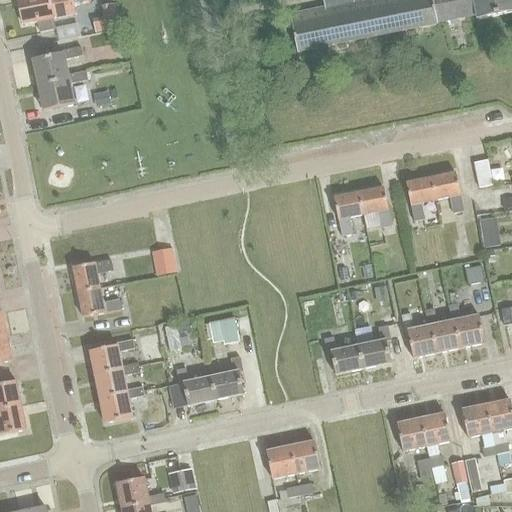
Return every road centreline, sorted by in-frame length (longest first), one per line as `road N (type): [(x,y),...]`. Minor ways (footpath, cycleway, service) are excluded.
road 1 (residential): [(75,468),(511,374)]
road 2 (residential): [(238,189),(511,134)]
road 3 (residential): [(75,468),(26,234)]
road 4 (residential): [(26,234),(238,189)]
road 5 (residential): [(238,189),(201,0)]
road 6 (residential): [(26,234),(0,91)]
